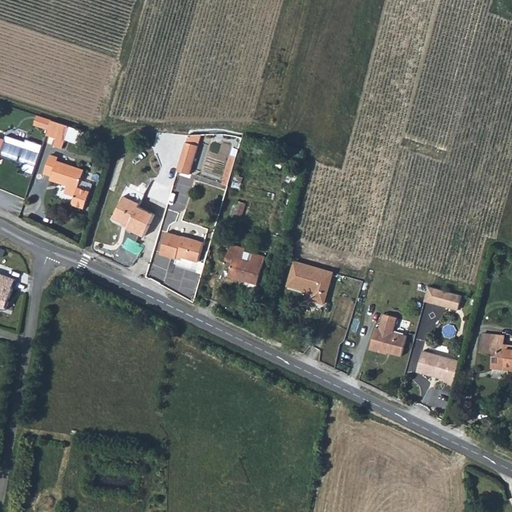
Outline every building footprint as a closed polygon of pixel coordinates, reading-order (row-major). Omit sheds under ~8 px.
[(52,122),(47,137),(56,140),(55,146),(62,148),(69,127),(52,122)] [(5,135),(3,141),(0,150),(0,153),(23,161),(20,170),(31,174),(41,144),(25,139),(24,141),(5,135)] [(186,145),(177,174),(189,178),(198,149),(186,145)] [(54,161),(55,157),(47,154),(40,173),(49,176),(48,180),(64,185),(61,193),(72,197),(69,204),(81,208),(87,191),(75,187),(81,170),(54,161)] [(123,199),(113,221),(128,228),(127,231),(144,239),(154,217),(138,210),(139,206),(123,199)] [(233,220),(242,222),(246,203),(237,201),(233,220)] [(186,237),(185,238),(168,233),(162,254),(177,259),(178,257),(199,262),(204,244),(186,237)] [(241,260),(243,254),(228,249),(225,262),(231,264),(227,277),(257,286),(264,258),(251,254),(248,262),(241,260)] [(314,303),(324,306),(333,276),(294,264),(287,288),(316,296),(314,303)] [(15,279),(0,273),(0,307),(6,310),(15,279)] [(428,288),(424,303),(432,305),(435,291),(428,288)] [(435,291),(432,305),(458,312),(462,298),(435,291)] [(388,356),(402,359),(407,339),(393,335),(397,321),(383,317),(379,332),(376,331),(370,353),(387,357),(388,356)] [(482,354),(495,354),(494,369),(511,369),(511,346),(504,346),(504,337),(483,336),(482,354)] [(461,365),(457,363),(423,355),(418,376),(447,383),(446,387),(455,389),(461,365)]
